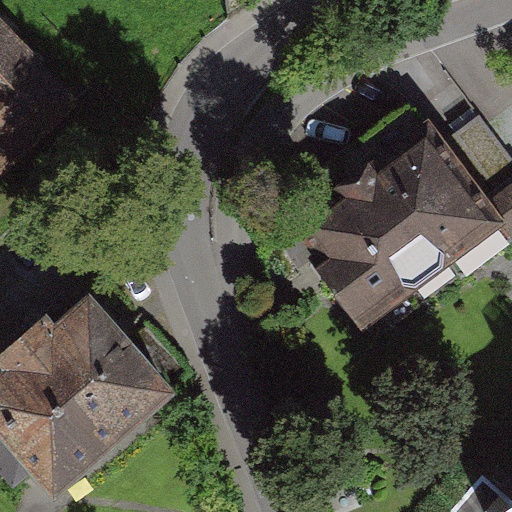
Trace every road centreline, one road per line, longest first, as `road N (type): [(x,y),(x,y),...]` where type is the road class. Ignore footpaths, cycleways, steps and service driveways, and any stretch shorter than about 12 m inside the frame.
road 1 (motorway): [(0,350),(176,274),(511,107)]
road 2 (residential): [(511,0),(344,71),(274,130),(240,192),(235,252),(203,302)]
road 3 (residential): [(203,302),(187,246),(195,151),(221,94),(337,0)]
road 4 (residential): [(282,511),(203,302)]
